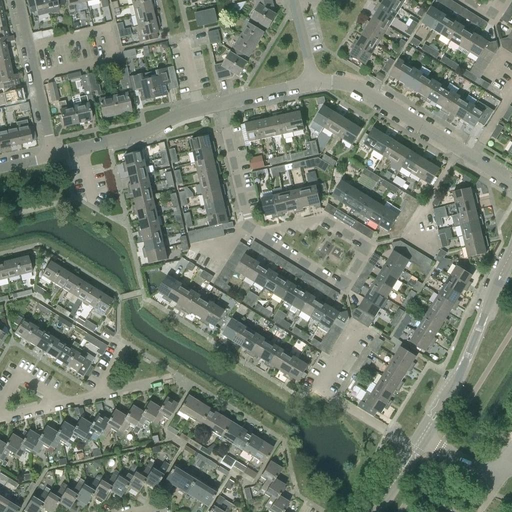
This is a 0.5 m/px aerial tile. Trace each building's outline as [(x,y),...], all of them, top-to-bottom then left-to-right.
[(48,9),(45,0),(30,0),(28,1),(31,13),(48,9)] [(59,11),(58,7),(65,5),(63,0),(45,0),(48,9),(49,14),(51,13),(52,15),(56,14),(56,12),(59,11)] [(65,0),(69,16),(75,15),(73,5),(86,2),(85,0),(65,0)] [(85,0),(86,2),(95,0),(100,0),(102,9),(108,7),(106,0),(85,0)] [(135,16),(152,12),(151,5),(154,5),(153,0),(132,5),(135,16)] [(268,30),(277,16),(272,13),(274,9),(272,0),(255,0),(257,7),(253,14),(255,15),(252,20),(253,20),(264,27),(268,30)] [(379,3),(376,7),(394,18),(395,19),(401,9),(386,0),(384,0),(382,5),(379,3)] [(386,0),(401,9),(406,0),(386,0)] [(451,10),(455,13),(459,6),(455,3),(451,10)] [(464,9),(459,6),(455,13),(460,16),(464,9)] [(395,19),(394,18),(376,7),(373,11),(376,13),(373,18),(389,28),(395,19)] [(422,23),(432,29),(442,14),(432,8),(422,23)] [(422,18),(426,12),(421,9),(417,15),(422,18)] [(199,27),(218,23),(215,10),(196,14),(199,27)] [(137,27),(158,22),(157,17),(154,18),(152,12),(135,16),(137,27)] [(441,35),(450,21),(451,19),(442,14),(432,29),(441,35)] [(474,24),(478,18),(474,15),(470,22),(474,24)] [(383,37),(389,28),(373,18),(370,24),(367,22),(365,26),(383,37)] [(478,18),(474,24),(478,27),(483,20),(478,18)] [(451,41),(451,40),(460,25),(451,19),(450,21),(441,35),(451,41)] [(242,37),(257,46),(264,34),(261,32),(264,27),(253,20),(249,25),(242,37)] [(413,21),(409,27),(415,31),(418,25),(413,21)] [(156,34),(158,34),(156,27),(159,26),(158,22),(137,27),(140,38),(138,38),(139,44),(157,40),(156,34)] [(460,25),(451,40),(451,41),(460,47),(470,31),(460,25)] [(365,32),(362,37),(377,47),(383,37),(365,26),(362,30),(365,32)] [(0,39),(9,37),(6,27),(0,28),(0,39)] [(411,36),(415,31),(409,27),(406,33),(411,36)] [(43,39),(54,37),(53,29),(41,32),(43,39)] [(124,30),(118,32),(119,39),(131,36),(129,29),(124,30)] [(209,39),(220,37),(219,31),(207,33),(209,39)] [(469,53),(475,43),(479,37),(470,31),(460,47),(469,53)] [(0,50),(6,49),(5,43),(14,41),(13,36),(9,37),(0,39),(0,50)] [(220,37),(209,39),(210,45),(221,42),(220,37)] [(232,54),(243,61),(246,56),(250,58),(257,46),(242,37),(234,49),(235,49),(232,54)] [(377,47),(362,37),(358,42),(355,40),(353,44),(371,56),(377,47)] [(482,53),(485,48),(489,43),(479,37),(475,43),(469,53),(479,59),(479,58),(482,53)] [(410,43),(416,47),(419,42),(413,38),(410,43)] [(507,52),(511,44),(511,40),(508,38),(501,40),(502,49),(507,52)] [(401,40),(398,46),(403,49),(407,43),(401,40)] [(489,43),(485,48),(496,55),(499,50),(497,41),(489,43)] [(365,66),(371,56),(353,44),(350,49),(353,50),(350,56),(365,66)] [(399,55),(403,49),(398,46),(394,52),(399,55)] [(433,50),(427,46),(424,52),(429,55),(433,50)] [(496,55),(485,48),(482,53),(489,58),(493,60),(496,55)] [(0,61),(9,59),(6,49),(0,50),(0,61)] [(136,56),(134,50),(123,52),(124,59),(136,56)] [(429,55),(435,59),(438,53),(433,50),(429,55)] [(489,58),(482,53),(479,58),(489,65),(493,60),(489,58)] [(248,64),(243,61),(232,54),(231,54),(223,67),(222,65),(215,67),(219,82),(232,79),(232,78),(234,74),(239,77),(248,64)] [(451,61),(446,58),(442,63),(448,67),(451,61)] [(489,65),(479,58),(479,59),(476,63),(486,70),(489,65)] [(0,72),(11,70),(9,59),(0,61),(0,72)] [(386,65),(391,68),(395,62),(390,59),(386,65)] [(399,82),(409,66),(400,60),(388,78),(392,81),(394,78),(399,82)] [(448,67),(454,70),(457,65),(451,61),(448,67)] [(486,70),(476,63),(473,68),(483,75),(486,70)] [(388,74),(391,68),(386,65),(382,71),(388,74)] [(128,78),(129,78),(126,66),(120,68),(123,81),(120,81),(122,91),(118,92),(119,96),(113,98),(116,115),(131,112),(126,92),(131,91),(128,78)] [(407,90),(419,72),(409,66),(399,82),(405,85),(403,88),(407,90)] [(473,75),(479,78),(480,79),(483,75),(473,68),(470,73),(473,75)] [(149,80),(154,98),(166,95),(164,85),(170,83),(166,69),(155,72),(157,78),(149,80)] [(0,83),(13,81),(18,80),(23,79),(22,74),(12,76),(11,70),(0,72),(0,83)] [(473,75),(470,73),(467,71),(464,76),(470,80),(473,75)] [(418,93),(428,77),(419,72),(407,90),(411,93),(413,90),(418,93)] [(379,73),(376,78),(382,82),(385,76),(379,73)] [(87,75),(91,93),(96,91),(102,118),(116,115),(113,98),(105,100),(104,95),(101,96),(98,86),(96,87),(93,74),(87,75)] [(84,94),(90,93),(91,93),(87,75),(80,77),(84,94)] [(129,78),(128,78),(131,91),(132,92),(138,91),(141,101),(154,98),(149,80),(142,82),(141,75),(129,78)] [(475,83),(478,79),(479,78),(473,75),(470,80),(475,83)] [(426,102),(437,83),(428,77),(418,93),(423,96),(422,99),(426,102)] [(481,87),(484,83),(484,82),(480,79),(479,78),(478,79),(475,83),(481,87)] [(13,81),(0,83),(0,90),(2,89),(3,94),(20,90),(18,80),(13,81)] [(490,85),(484,82),(484,83),(481,87),(487,91),(490,85)] [(52,102),(59,101),(55,83),(48,85),(52,102)] [(437,105),(447,89),(437,83),(426,102),(430,104),(431,101),(437,105)] [(445,114),(456,95),(447,89),(437,105),(442,108),(440,111),(445,114)] [(23,101),(20,90),(3,94),(0,94),(0,104),(0,106),(23,101)] [(93,105),(90,93),(84,94),(85,97),(79,98),(81,106),(74,108),(78,124),(91,121),(88,107),(93,105)] [(456,116),(465,101),(456,95),(445,114),(448,116),(450,113),(456,116)] [(465,101),(456,116),(461,120),(459,122),(463,125),(475,107),(465,101)] [(78,124),(74,108),(67,109),(65,102),(58,103),(64,127),(78,124)] [(324,128),(325,127),(335,109),(331,107),(329,110),(324,107),(314,123),(324,128)] [(475,107),(463,125),(467,128),(469,125),(475,128),(485,113),(475,107)] [(289,115),(293,133),(304,131),(299,109),(294,110),(295,114),(289,115)] [(335,109),(325,127),(324,128),(333,134),(343,118),(337,115),(339,112),(335,109)] [(511,115),(506,112),(502,118),(508,121),(511,115)] [(277,114),(282,136),(293,133),(289,115),(283,116),(282,113),(277,114)] [(267,120),(271,138),(282,136),(277,114),(272,115),(273,119),(267,120)] [(271,138),(267,120),(261,121),(260,118),(256,119),(261,140),(271,138)] [(348,121),(343,118),(333,134),(342,140),(354,121),(350,118),(348,121)] [(261,140),(256,119),(251,120),(252,123),(246,125),(250,143),(261,140)] [(16,123),(17,128),(21,145),(32,142),(27,121),(16,123)] [(354,121),(342,140),(352,146),(362,130),(356,126),(358,123),(354,121)] [(498,125),(495,131),(500,134),(504,128),(498,125)] [(369,136),(365,134),(359,145),(363,147),(364,145),(374,151),(384,135),(378,132),(380,129),(376,126),(369,136)] [(7,130),(10,147),(21,145),(17,128),(7,130)] [(0,131),(0,149),(10,147),(7,130),(0,131)] [(500,134),(495,131),(491,137),(496,140),(500,134)] [(383,157),(395,138),(391,135),(389,138),(384,135),(374,151),(383,157)] [(193,152),(215,147),(214,143),(210,144),(209,137),(191,141),(193,152)] [(392,162),(402,147),(397,143),(399,140),(395,138),(383,157),(381,159),(385,161),(387,159),(392,162)] [(196,163),(214,159),(212,153),(216,152),(215,147),(193,152),(196,163)] [(407,150),(402,147),(392,162),(402,168),(413,149),(409,147),(407,150)] [(411,174),(421,158),(416,155),(418,152),(413,149),(402,168),(411,174)] [(124,168),(137,165),(145,163),(143,153),(125,157),(126,163),(123,164),(124,168)] [(321,160),(328,164),(331,159),(325,155),(321,160)] [(262,156),(250,159),(252,170),(255,169),(263,168),(264,167),(262,156)] [(426,161),(421,158),(411,174),(420,180),(432,161),(428,158),(426,161)] [(198,174),(220,169),(219,164),(215,165),(214,159),(196,163),(198,174)] [(336,162),(331,159),(328,164),(333,167),(336,162)] [(432,161),(420,180),(430,186),(440,170),(435,166),(436,163),(432,161)] [(350,167),(356,171),(359,166),(354,162),(350,167)] [(130,178),(148,174),(145,163),(137,165),(124,168),(125,173),(128,172),(130,178)] [(201,185),(219,180),(217,174),(221,174),(220,169),(198,174),(201,185)] [(373,174),(367,170),(364,175),(370,179),(373,174)] [(387,171),(383,177),(389,180),(392,175),(387,171)] [(129,190),(150,185),(148,174),(130,178),(131,184),(128,185),(129,190)] [(370,179),(375,183),(379,177),(373,174),(370,179)] [(203,195),(225,190),(224,186),(220,186),(219,180),(201,185),(203,195)] [(342,203),(351,187),(342,181),(332,197),(342,203)] [(391,185),(386,182),(382,187),(388,190),(391,185)] [(134,199),(153,195),(150,185),(129,190),(130,195),(133,194),(134,199)] [(388,190),(394,194),(397,189),(391,185),(388,190)] [(305,189),(309,207),(315,206),(316,209),(321,208),(316,187),(305,189)] [(361,193),(351,187),(342,203),(351,209),(361,193)] [(309,207),(305,189),(294,192),(299,213),(304,212),(303,209),(309,207)] [(455,204),(477,199),(476,194),(472,195),(471,189),(452,193),(455,204)] [(226,195),(225,190),(203,195),(206,206),(224,202),(222,196),(226,195)] [(283,194),(288,212),(294,211),(294,214),(299,213),(294,192),(283,194)] [(360,215),(363,211),(367,203),(370,199),(361,193),(351,209),(360,215)] [(273,196),(278,218),(282,217),(282,214),(288,212),(283,194),(273,196)] [(133,211),(155,206),(153,195),(134,199),(136,206),(132,207),(133,211)] [(278,218),(273,196),(262,199),(266,217),(272,216),(273,219),(278,218)] [(415,199),(409,196),(406,201),(407,202),(412,204),(415,199)] [(437,207),(441,201),(436,198),(432,204),(437,207)] [(367,203),(363,211),(360,215),(370,220),(379,205),(370,199),(367,203)] [(421,203),(415,199),(412,204),(417,208),(421,203)] [(478,204),(477,199),(455,204),(458,215),(476,211),(475,205),(478,204)] [(208,217),(230,212),(229,207),(225,208),(224,202),(206,206),(208,217)] [(404,207),(409,209),(414,213),(417,208),(412,204),(407,202),(404,207)] [(328,214),(333,207),(328,204),(324,211),(328,214)] [(389,210),(379,205),(370,220),(379,226),(389,210)] [(140,221),(158,217),(155,206),(133,211),(135,216),(138,215),(140,221)] [(409,209),(404,207),(401,212),(406,214),(411,218),(414,213),(409,209)] [(392,227),(395,222),(398,217),(398,216),(389,210),(379,226),(389,232),(392,227)] [(460,225),(482,220),(481,216),(477,216),(476,211),(458,215),(460,225)] [(211,228),(216,227),(222,225),(229,224),(227,217),(231,216),(230,212),(208,217),(211,228)] [(411,218),(406,214),(401,212),(398,216),(398,217),(408,223),(411,218)] [(343,223),(345,218),(347,216),(343,213),(338,220),(343,223)] [(347,216),(345,218),(343,223),(347,225),(351,218),(347,216)] [(137,228),(138,233),(160,228),(158,217),(140,221),(141,227),(137,228)] [(395,222),(399,225),(405,228),(408,223),(398,217),(395,222)] [(482,220),(460,225),(463,236),(481,232),(480,226),(483,225),(482,220)] [(405,228),(399,225),(395,222),(392,227),(396,230),(402,233),(405,228)] [(357,231),(362,234),(366,227),(361,224),(357,231)] [(216,227),(219,238),(225,237),(222,225),(216,227)] [(211,228),(213,239),(219,238),(216,227),(211,228)] [(370,230),(366,227),(362,234),(366,237),(370,230)] [(402,233),(396,230),(392,227),(389,232),(390,240),(399,238),(402,233)] [(160,228),(138,233),(139,238),(143,237),(144,243),(162,239),(160,228)] [(205,229),(208,241),(213,239),(211,228),(205,229)] [(199,230),(202,242),(208,241),(205,229),(199,230)] [(202,242),(199,230),(194,232),(196,243),(202,242)] [(191,245),(196,243),(194,232),(188,233),(191,245)] [(466,247),(487,242),(486,237),(483,238),(481,232),(463,236),(466,247)] [(142,250),(143,254),(165,249),(162,239),(144,243),(146,249),(142,250)] [(254,251),(258,244),(254,241),(250,248),(254,251)] [(399,255),(405,245),(400,242),(391,244),(394,252),(399,255)] [(487,242),(466,247),(468,258),(487,253),(485,247),(488,246),(487,242)] [(237,248),(247,254),(250,249),(240,243),(237,248)] [(404,258),(410,248),(405,245),(399,255),(404,258)] [(246,256),(247,254),(237,248),(234,253),(244,259),(244,258),(246,256)] [(409,261),(415,251),(410,248),(404,258),(409,261)] [(165,249),(143,254),(144,259),(148,258),(149,264),(167,260),(165,249)] [(438,255),(444,259),(447,254),(441,250),(438,255)] [(265,258),(269,260),(273,253),(269,251),(265,258)] [(414,264),(420,254),(415,251),(409,261),(409,262),(414,264)] [(388,262),(404,271),(409,262),(409,261),(404,258),(399,255),(394,252),(388,262)] [(234,253),(231,258),(241,264),(243,261),(244,259),(234,253)] [(278,256),(273,253),(269,260),(273,263),(278,256)] [(420,254),(414,264),(419,267),(425,257),(420,254)] [(444,259),(438,255),(435,260),(441,264),(444,259)] [(246,278),(255,262),(246,256),(244,258),(244,259),(243,261),(241,264),(237,269),(236,272),(246,278)] [(16,259),(20,276),(32,273),(28,257),(20,259),(20,258),(16,259)] [(424,271),(426,266),(430,260),(425,257),(419,267),(424,271)] [(241,264),(231,258),(228,263),(237,269),(241,264)] [(371,258),(368,262),(375,267),(378,262),(371,258)] [(4,263),(8,279),(20,276),(16,259),(11,260),(11,261),(4,263)] [(426,266),(432,269),(435,263),(430,260),(426,266)] [(55,277),(61,268),(57,265),(57,266),(50,262),(41,276),(52,283),(55,277)] [(195,266),(190,262),(187,266),(186,269),(191,272),(195,266)] [(259,277),(265,268),(255,262),(246,278),(255,283),(259,277)] [(283,269),(288,272),(292,265),(288,262),(283,269)] [(373,271),(375,267),(368,262),(366,267),(373,271)] [(404,271),(388,262),(382,271),(398,281),(404,271)] [(460,262),(457,267),(463,270),(466,265),(460,262)] [(237,269),(228,263),(224,268),(235,274),(236,272),(237,269)] [(296,268),(292,265),(288,272),(292,275),(296,268)] [(424,271),(423,272),(428,275),(432,269),(426,266),(424,271)] [(451,276),(469,288),(472,284),(469,282),(473,276),(463,270),(457,267),(457,266),(451,276)] [(52,283),(62,289),(71,275),(64,271),(65,270),(61,268),(55,277),(52,283)] [(224,268),(221,273),(232,279),(235,274),(224,268)] [(259,277),(255,283),(264,289),(274,273),(265,268),(259,277)] [(200,277),(205,280),(208,274),(203,271),(200,277)] [(377,280),(392,290),(398,281),(382,271),(377,280)] [(223,283),(227,286),(232,279),(221,273),(217,279),(223,283)] [(274,295),(283,279),(274,273),(264,289),(274,295)] [(214,277),(208,274),(205,280),(210,283),(214,277)] [(306,283),(311,276),(307,274),(302,281),(306,283)] [(76,290),(79,285),(82,281),(78,278),(77,279),(71,275),(62,289),(67,292),(64,298),(69,301),(73,296),(76,290)] [(315,279),(311,276),(306,283),(311,286),(315,279)] [(469,288),(451,276),(445,286),(461,296),(464,290),(467,292),(469,288)] [(166,301),(177,283),(168,277),(158,293),(164,296),(162,299),(166,301)] [(359,277),(357,281),(364,285),(366,281),(359,277)] [(223,283),(217,279),(214,285),(220,289),(220,288),(223,283)] [(283,279),(274,295),(283,300),(284,299),(293,285),(283,279)] [(371,290),(386,299),(392,290),(377,280),(371,290)] [(82,281),(79,285),(76,290),(73,296),(69,301),(74,304),(77,298),(83,302),(92,288),(85,284),(86,283),(82,281)] [(361,290),(364,285),(357,281),(354,286),(361,290)] [(177,304),(187,288),(177,283),(166,301),(170,304),(172,301),(177,304)] [(226,292),(229,287),(227,286),(223,283),(220,288),(220,289),(224,291),(226,292)] [(421,286),(416,283),(412,289),(417,292),(421,286)] [(298,296),(302,290),(293,285),(284,299),(283,300),(292,306),(298,296)] [(321,292),(325,295),(329,288),(325,285),(321,292)] [(461,296),(445,286),(439,295),(458,307),(460,303),(457,301),(461,296)] [(89,305),(94,309),(103,294),(99,291),(98,292),(92,288),(83,302),(82,304),(86,307),(88,307),(89,305)] [(185,313),(196,294),(187,288),(177,304),(183,307),(181,310),(185,313)] [(334,291),(329,288),(325,295),(330,298),(334,291)] [(302,312),(311,296),(302,290),(298,296),(292,306),(302,312)] [(386,299),(371,290),(365,299),(381,309),(386,299)] [(256,301),(259,296),(250,291),(247,297),(256,301)] [(34,297),(41,301),(43,297),(36,293),(34,297)] [(415,296),(410,293),(407,298),(412,301),(415,296)] [(103,294),(94,309),(104,315),(113,301),(106,297),(107,296),(103,294)] [(196,315),(206,300),(196,294),(185,313),(189,315),(191,312),(196,315)] [(433,304),(449,314),(452,309),(455,311),(458,307),(439,295),(433,304)] [(311,296),(302,312),(311,318),(320,303),(321,302),(311,296)] [(243,303),(249,306),(252,301),(247,298),(243,303)] [(412,301),(407,298),(402,304),(408,307),(412,301)] [(374,318),(375,319),(381,309),(365,299),(359,309),(365,312),(370,315),(374,318)] [(204,324),(215,306),(206,300),(196,315),(201,319),(199,322),(204,324)] [(320,303),(311,318),(320,323),(330,308),(321,302),(320,303)] [(36,308),(43,312),(45,308),(38,304),(36,308)] [(427,314),(446,325),(449,321),(446,319),(449,314),(433,304),(427,314)] [(215,306),(204,324),(208,327),(210,324),(215,327),(225,311),(215,306)] [(262,314),(265,309),(259,306),(256,311),(262,314)] [(330,308),(320,323),(318,328),(327,334),(330,329),(333,324),(336,319),(340,313),(330,308)] [(262,314),(268,318),(271,313),(265,309),(262,314)] [(353,319),(358,323),(365,312),(359,309),(351,311),(353,319)] [(336,319),(346,326),(349,321),(347,312),(340,313),(336,319)] [(365,312),(358,323),(363,326),(370,315),(365,312)] [(395,316),(400,320),(403,315),(398,312),(395,316)] [(407,314),(401,323),(407,327),(412,317),(407,314)] [(422,323),(438,333),(441,328),(444,329),(446,325),(427,314),(422,323)] [(370,315),(363,326),(368,329),(374,318),(370,315)] [(391,323),(396,326),(400,320),(395,316),(391,323)] [(14,323),(19,327),(14,334),(21,338),(21,339),(25,341),(34,327),(18,317),(14,323)] [(56,321),(63,325),(66,321),(59,317),(56,321)] [(281,326),(284,321),(278,317),(275,323),(281,326)] [(333,324),(343,330),(346,326),(336,319),(333,324)] [(231,344),(242,326),(233,320),(223,336),(228,339),(227,342),(231,344)] [(85,323),(84,324),(82,327),(93,333),(96,327),(86,321),(85,323)] [(281,326),(286,330),(290,324),(284,321),(281,326)] [(401,323),(393,337),(398,340),(407,327),(401,323)] [(416,332),(435,344),(437,340),(434,338),(438,333),(422,323),(416,332)] [(330,329),(340,335),(343,330),(333,324),(330,329)] [(242,347),(252,331),(242,326),(231,344),(235,347),(237,344),(242,347)] [(35,347),(44,333),(34,327),(25,341),(29,344),(29,343),(35,347)] [(103,331),(112,337),(115,334),(105,328),(103,331)] [(297,329),(294,334),(299,338),(303,332),(297,329)] [(330,329),(327,334),(337,340),(340,335),(330,329)] [(77,334),(84,338),(87,334),(80,330),(77,334)] [(249,356),(261,337),(252,331),(242,347),(247,350),(245,353),(249,356)] [(299,338),(305,341),(308,336),(303,332),(299,338)] [(435,344),(416,332),(410,342),(426,352),(429,346),(432,348),(435,344)] [(45,354),(54,339),(44,333),(35,347),(42,351),(42,352),(45,354)] [(324,339),(334,345),(337,340),(327,334),(324,339)] [(261,337),(249,356),(254,358),(255,355),(261,359),(270,343),(261,337)] [(56,360),(65,346),(54,339),(45,354),(50,357),(50,356),(56,360)] [(321,344),(331,350),(334,345),(324,339),(321,343),(321,344)] [(375,345),(380,348),(384,342),(379,339),(375,345)] [(312,345),(318,349),(321,344),(321,343),(316,340),(312,345)] [(66,367),(78,348),(79,346),(74,342),(70,349),(65,346),(56,360),(63,364),(62,365),(66,367)] [(268,367),(280,349),(270,343),(261,359),(266,362),(264,365),(268,367)] [(328,355),(331,350),(321,344),(318,349),(328,355)] [(377,354),(380,348),(375,345),(371,351),(377,354)] [(78,348),(66,367),(70,370),(71,369),(77,373),(76,374),(83,378),(85,375),(90,366),(95,359),(78,348)] [(395,357),(413,369),(416,365),(413,363),(416,358),(400,348),(395,357)] [(279,370),(289,354),(280,349),(268,367),(272,370),(274,367),(279,370)] [(287,379),(299,360),(289,354),(279,370),(285,373),(283,376),(287,379)] [(389,367),(404,376),(408,371),(411,373),(413,369),(395,357),(389,367)] [(363,364),(369,367),(372,361),(367,358),(363,364)] [(299,360),(287,379),(291,381),(293,378),(298,382),(301,377),(304,373),(308,366),(299,360)] [(369,367),(363,364),(359,370),(365,373),(369,367)] [(90,366),(85,375),(88,377),(93,368),(90,366)] [(383,376),(402,388),(404,384),(401,382),(404,376),(389,367),(383,376)] [(351,383),(357,386),(361,380),(355,376),(351,383)] [(377,386),(393,395),(396,390),(399,392),(402,388),(383,376),(377,386)] [(353,392),(357,386),(351,383),(348,389),(353,392)] [(371,395),(390,406),(393,402),(390,400),(393,395),(377,386),(371,395)] [(390,406),(371,395),(367,393),(362,402),(365,405),(381,414),(384,409),(387,411),(390,406)] [(178,412),(189,418),(198,403),(188,396),(178,412)] [(160,409),(153,422),(158,425),(162,417),(168,421),(177,405),(167,398),(160,409)] [(153,422),(160,409),(149,403),(143,413),(143,414),(136,425),(135,426),(136,426),(140,429),(145,421),(151,425),(153,422)] [(189,418),(199,425),(209,409),(198,403),(189,418)] [(132,407),(125,417),(126,417),(118,429),(118,430),(116,433),(116,432),(114,435),(120,439),(128,425),(134,429),(136,427),(136,426),(135,426),(136,425),(143,414),(143,413),(132,407)] [(199,425),(210,431),(220,416),(209,409),(199,425)] [(126,417),(125,417),(115,411),(108,421),(109,422),(101,434),(100,437),(99,437),(98,440),(99,440),(98,441),(102,444),(111,429),(116,432),(116,433),(118,430),(118,429),(126,417)] [(109,422),(108,421),(98,415),(91,425),(84,438),(82,441),(80,443),(86,447),(92,437),(95,439),(98,436),(99,437),(100,437),(101,434),(109,422)] [(210,431),(221,438),(230,423),(220,416),(210,431)] [(74,429),(74,430),(67,442),(71,445),(72,445),(77,437),(82,441),(84,438),(91,425),(80,419),(74,429)] [(67,442),(74,430),(74,429),(63,423),(57,433),(57,434),(49,446),(50,446),(55,449),(59,442),(65,445),(67,442)] [(221,438),(231,445),(234,441),(241,429),(230,423),(221,438)] [(176,436),(178,432),(169,426),(166,430),(176,436)] [(46,427),(39,437),(40,438),(37,442),(32,450),(36,453),(37,453),(42,446),(48,449),(50,446),(49,446),(57,434),(57,433),(46,427)] [(241,429),(234,441),(231,445),(242,451),(252,436),(241,429)] [(32,450),(37,442),(40,438),(39,437),(29,431),(23,441),(23,442),(15,454),(20,457),(25,450),(31,453),(32,450)] [(188,443),(189,441),(190,440),(181,434),(179,438),(188,443)] [(12,435),(6,445),(6,446),(0,454),(0,459),(3,461),(8,454),(9,454),(9,456),(12,458),(13,457),(14,457),(15,454),(23,442),(23,441),(12,435)] [(242,451),(252,457),(262,442),(252,436),(242,451)] [(190,440),(189,441),(188,443),(197,449),(199,445),(190,440)] [(262,442),(252,457),(263,464),(273,449),(262,442)] [(213,445),(206,450),(212,453),(216,446),(213,445)] [(193,456),(195,452),(186,446),(183,450),(193,456)] [(209,457),(212,453),(206,450),(202,447),(200,451),(209,457)] [(101,455),(99,449),(93,450),(92,452),(93,457),(101,455)] [(212,453),(209,457),(219,463),(221,459),(212,453)] [(196,458),(205,463),(207,460),(198,454),(196,458)] [(220,463),(230,470),(233,466),(235,462),(225,455),(220,463)] [(216,465),(207,460),(205,463),(214,469),(216,465)] [(149,462),(146,467),(147,467),(151,470),(153,467),(154,465),(152,463),(149,462)] [(266,492),(274,479),(274,480),(281,469),(269,462),(260,477),(266,481),(261,489),(265,492),(266,492)] [(153,467),(151,470),(152,470),(144,483),(155,489),(169,467),(163,463),(158,471),(153,467)] [(134,465),(130,471),(134,474),(136,471),(138,469),(137,467),(134,465)] [(165,480),(176,487),(185,472),(175,465),(165,480)] [(242,471),(233,466),(230,470),(239,475),(242,471)] [(144,483),(152,470),(151,470),(147,467),(142,475),(136,471),(134,474),(135,474),(127,487),(138,493),(144,483)] [(226,476),(228,473),(219,467),(217,471),(226,476)] [(118,478),(115,483),(110,491),(114,493),(112,496),(118,500),(120,497),(121,498),(127,487),(135,474),(134,474),(130,471),(125,479),(119,475),(117,478),(118,478)] [(187,494),(196,479),(185,472),(176,487),(187,494)] [(0,478),(7,483),(9,479),(0,473),(0,478)] [(252,483),(254,479),(245,473),(242,477),(252,483)] [(102,479),(100,482),(100,483),(93,495),(97,498),(95,500),(101,504),(102,501),(104,502),(110,491),(115,483),(118,478),(117,478),(112,475),(108,483),(102,479)] [(9,479),(7,483),(15,488),(17,484),(9,479)] [(75,499),(76,500),(86,506),(93,495),(100,483),(100,482),(95,479),(90,487),(84,483),(83,486),(75,499)] [(187,494),(197,500),(206,485),(196,479),(187,494)] [(278,497),(284,486),(274,480),(274,479),(266,492),(265,492),(264,494),(270,498),(265,506),(269,509),(270,509),(278,497)] [(229,480),(224,488),(230,491),(234,483),(229,480)] [(29,494),(35,485),(31,482),(25,491),(29,494)] [(72,506),(76,500),(75,499),(83,486),(78,483),(73,491),(67,488),(66,490),(58,503),(59,504),(69,510),(72,506)] [(217,492),(206,485),(197,500),(208,507),(217,492)] [(58,503),(66,490),(61,487),(56,495),(50,492),(48,494),(49,495),(41,507),(42,507),(49,511),(53,511),(59,504),(58,503)] [(49,495),(48,494),(44,491),(39,499),(33,496),(24,511),(25,511),(38,511),(42,507),(41,507),(49,495)] [(0,511),(3,511),(8,505),(10,501),(0,494),(0,511)] [(226,509),(234,507),(224,500),(218,497),(209,511),(224,511),(226,509)] [(283,511),(289,503),(278,497),(270,509),(269,509),(268,511),(283,511)] [(8,505),(3,511),(18,511),(21,508),(10,501),(8,505)]
